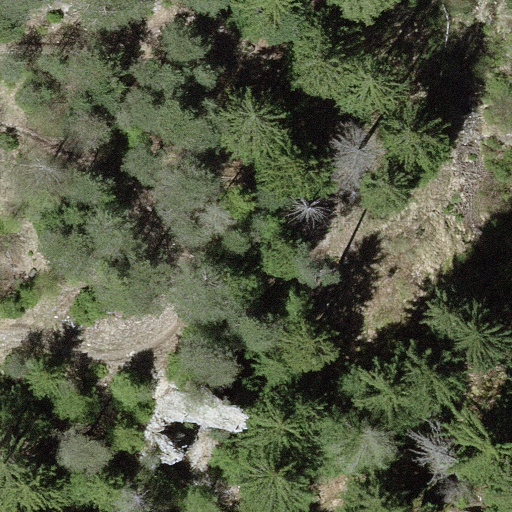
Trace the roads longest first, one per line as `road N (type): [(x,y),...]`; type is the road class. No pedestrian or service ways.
road 1 (track): [(0,352),(5,343),(114,356),(149,334),(172,300),(173,245),(143,195),(0,121)]
road 2 (track): [(0,53),(132,31),(213,0)]
